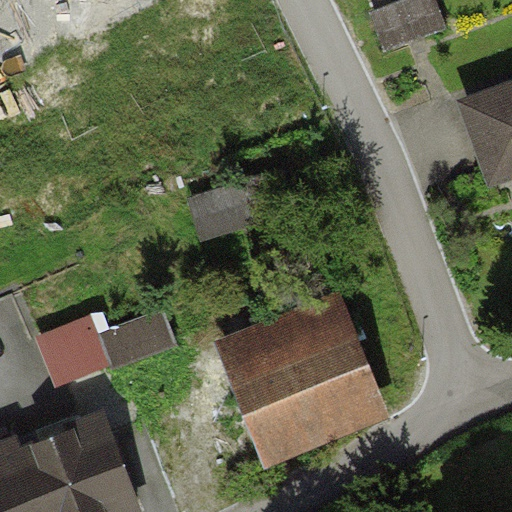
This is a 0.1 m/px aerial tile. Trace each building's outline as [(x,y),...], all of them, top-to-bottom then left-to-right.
[(434,0),(413,0),(375,14),(387,49),(445,28),(434,0)] [(511,90),(467,106),(486,159),(511,149),(511,90)] [(281,172),(193,199),(203,230),(290,203),(281,172)] [(111,363),(113,367),(169,346),(158,317),(101,339),(93,318),(45,337),(62,381),(111,363)] [(345,325),(229,369),(263,457),(379,413),(345,325)] [(0,511),(129,511),(138,509),(102,418),(40,443),(36,434),(0,448),(0,511)]
